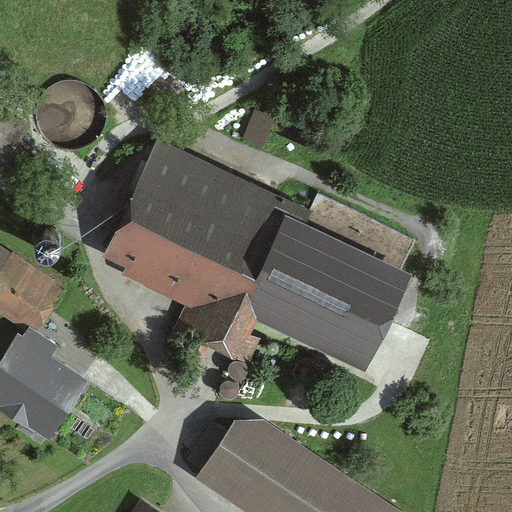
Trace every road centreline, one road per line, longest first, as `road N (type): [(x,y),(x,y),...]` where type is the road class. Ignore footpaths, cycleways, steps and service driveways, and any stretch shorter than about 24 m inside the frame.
road 1 (track): [(155,443),(183,419),(345,420),(384,398),(434,260),(417,222),(185,130),(393,0)]
road 2 (track): [(155,443),(35,511)]
